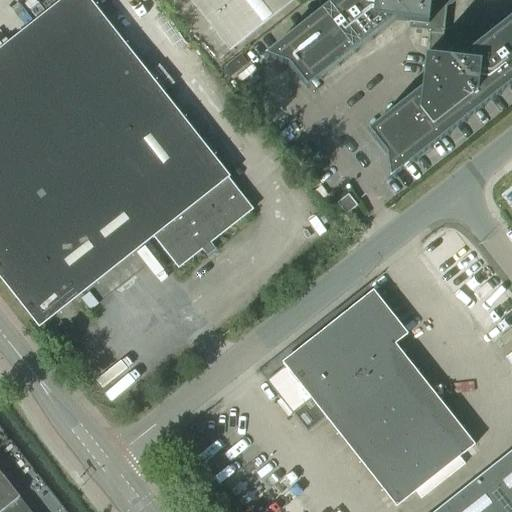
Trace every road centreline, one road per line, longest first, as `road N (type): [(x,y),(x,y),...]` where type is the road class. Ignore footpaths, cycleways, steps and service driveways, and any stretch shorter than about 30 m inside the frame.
road 1 (unclassified): [(99,464),(451,190)]
road 2 (unknown): [(189,306),(289,210),(131,0)]
road 3 (unknown): [(396,233),(511,372)]
road 4 (tertiary): [(99,464),(0,337)]
